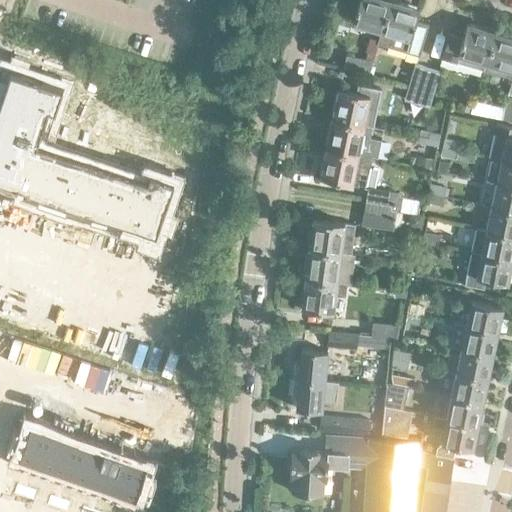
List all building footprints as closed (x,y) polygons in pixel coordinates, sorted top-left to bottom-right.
[(207,27),(215,0),(191,0),(185,20),(207,27)] [(358,0),(352,20),(380,29),(389,0),(358,0)] [(376,42),(377,42),(419,55),(429,23),(415,19),(419,7),(395,0),(389,0),(380,29),(376,42)] [(456,61),(484,69),(495,30),(467,21),(462,37),(448,33),(441,58),(456,62),(456,61)] [(511,35),(495,30),(484,69),(511,78),(511,76),(511,35)] [(368,72),(370,60),(346,55),(344,66),(368,72)] [(407,86),(420,90),(427,65),(414,62),(407,86)] [(420,90),(433,93),(440,69),(427,65),(420,90)] [(0,180),(16,186),(16,184),(21,185),(25,187),(22,197),(78,216),(81,208),(155,233),(173,180),(149,172),(146,179),(36,142),(48,108),(54,110),(62,86),(9,68),(0,94),(0,180)] [(338,87),(332,117),(363,124),(372,125),(379,87),(357,83),(356,91),(338,87)] [(429,106),(433,93),(420,90),(407,86),(404,99),(429,106)] [(463,110),(470,111),(471,111),(474,100),(467,98),(463,110)] [(474,100),(471,111),(487,114),(489,103),(474,100)] [(511,119),(511,106),(505,105),(502,117),(511,119)] [(380,139),(369,136),(372,125),(363,124),(332,117),(326,146),(362,154),(371,155),(377,156),(380,139)] [(494,130),(489,156),(511,160),(511,124),(496,121),(494,130)] [(417,134),(417,135),(439,139),(440,132),(429,130),(428,136),(417,134)] [(417,135),(416,141),(437,146),(439,139),(417,135)] [(441,146),(457,149),(459,139),(443,136),(441,146)] [(371,155),(362,154),(326,146),(320,175),(365,185),(370,165),(371,155)] [(441,146),(440,155),(455,158),(457,149),(441,146)] [(511,184),(511,160),(489,156),(484,179),(496,182),(511,184)] [(449,161),(439,159),(437,169),(447,171),(449,161)] [(511,209),(511,184),(496,182),(491,205),(511,209)] [(427,193),(443,196),(443,195),(447,195),(449,188),(445,187),(445,186),(429,183),(427,193)] [(365,198),(397,204),(399,191),(367,186),(365,198)] [(441,204),(443,196),(427,193),(425,201),(441,204)] [(363,211),(395,216),(397,204),(365,198),(363,211)] [(511,233),(511,209),(491,205),(486,229),(511,233)] [(393,229),(395,216),(363,211),(361,224),(393,229)] [(313,217),(309,247),(351,253),(354,222),(313,217)] [(471,250),(473,250),(481,252),(511,258),(511,233),(486,229),(476,227),(471,250)] [(423,230),(421,240),(437,243),(439,233),(423,230)] [(436,252),(437,243),(421,240),(420,249),(436,252)] [(305,277),(336,281),(350,282),(354,253),(351,253),(309,247),(305,277)] [(511,261),(511,258),(481,252),(473,250),(466,283),(486,288),(488,278),(508,282),(511,261)] [(305,277),(301,306),(332,310),(335,294),(345,295),(347,283),(336,281),(305,277)] [(466,323),(497,329),(502,305),(463,297),(461,307),(468,309),(466,323)] [(408,302),(406,312),(422,315),(424,305),(408,302)] [(404,321),(405,321),(420,324),(422,315),(406,312),(404,321)] [(371,320),(370,335),(397,338),(400,323),(371,320)] [(449,345),(461,347),(460,347),(492,354),(497,329),(466,323),(454,321),(449,345)] [(326,345),(356,348),(358,333),(328,329),(326,345)] [(295,359),(293,378),(324,381),(327,350),(301,347),(300,359),(295,359)] [(445,368),(456,370),(487,377),(492,354),(460,347),(459,354),(452,353),(447,356),(445,368)] [(392,358),(408,361),(408,359),(411,360),(413,353),(410,352),(393,348),(392,358)] [(391,367),(406,370),(408,361),(392,358),(391,367)] [(451,394),(482,401),(487,377),(456,370),(451,394)] [(293,378),(291,394),(296,395),(295,407),(321,410),(322,401),(335,402),(337,382),(324,381),(293,378)] [(451,394),(446,417),(477,424),(482,401),(451,394)] [(384,395),(383,406),(399,409),(401,399),(384,395)] [(397,417),(399,409),(383,406),(382,414),(397,417)] [(320,413),(318,429),(367,434),(368,418),(320,413)] [(420,449),(419,464),(427,465),(450,468),(452,457),(454,444),(472,447),(477,424),(446,417),(434,415),(432,426),(443,428),(441,441),(436,445),(435,453),(420,449)] [(18,452),(17,457),(34,463),(46,429),(30,424),(28,423),(18,452)] [(46,429),(34,463),(51,469),(62,434),(52,431),(46,429)] [(62,434),(51,469),(67,474),(79,440),(62,434)] [(411,511),(417,441),(369,437),(369,439),(325,436),(324,450),(292,448),(290,477),(292,477),(291,491),(323,494),(323,479),(326,480),(328,464),(368,467),(364,511),(411,511)] [(79,440),(67,474),(84,480),(95,446),(79,440)] [(95,446),(84,480),(100,485),(112,451),(95,446)] [(112,451),(100,485),(117,491),(128,457),(112,451)] [(128,457),(117,491),(134,497),(146,463),(128,457)] [(450,468),(427,465),(425,477),(448,481),(450,468)] [(425,477),(423,489),(447,493),(448,481),(425,477)] [(17,483),(13,492),(23,496),(26,486),(17,483)] [(26,486),(23,496),(32,499),(36,490),(26,486)] [(447,493),(423,489),(422,502),(445,505),(447,493)] [(50,494),(47,504),(56,507),(59,498),(50,494)] [(59,498),(56,507),(66,510),(69,501),(59,498)] [(420,511),(443,511),(445,505),(422,502),(420,511)]
